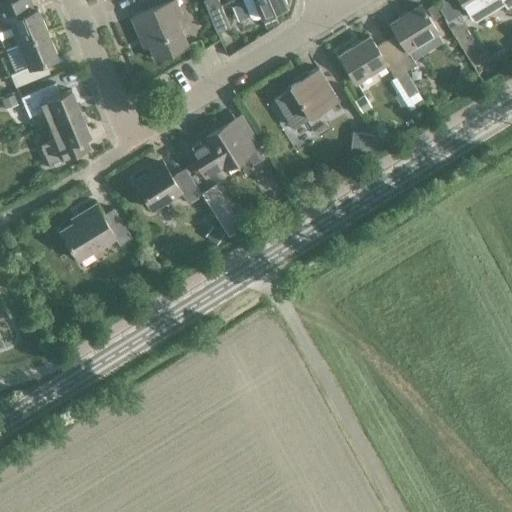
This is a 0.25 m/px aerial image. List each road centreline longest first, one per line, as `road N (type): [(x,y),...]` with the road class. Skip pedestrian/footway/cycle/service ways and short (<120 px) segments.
road 1 (secondary): [(0,425),(511,108)]
road 2 (residential): [(71,0),(128,139),(326,15)]
